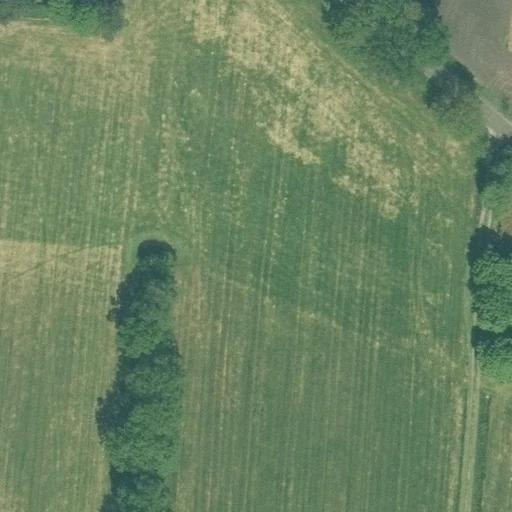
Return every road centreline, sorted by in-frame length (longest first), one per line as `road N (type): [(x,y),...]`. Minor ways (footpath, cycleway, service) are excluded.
road 1 (track): [(501,126),(463,511)]
road 2 (unclassified): [(511,135),(351,0)]
